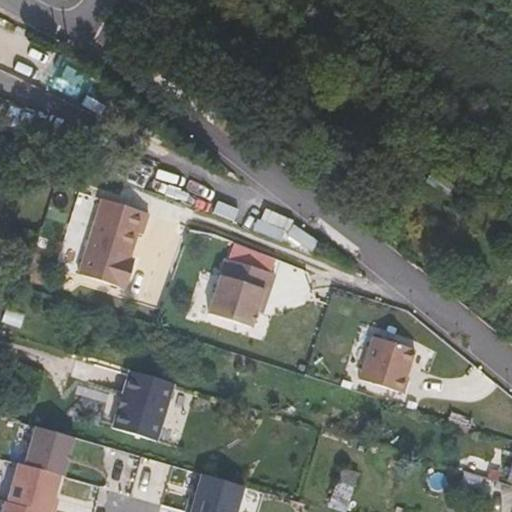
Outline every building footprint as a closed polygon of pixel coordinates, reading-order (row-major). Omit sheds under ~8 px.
[(80,279),(126,293),(133,273),(128,272),(139,237),(144,239),(153,209),(107,194),(80,279)] [(229,264),(272,278),(275,264),(234,247),(229,264)] [(227,264),(222,281),(209,319),(252,332),(258,316),(264,318),(276,279),(272,278),(229,264),(227,264)] [(415,356),(374,342),(360,386),(404,399),(408,385),(405,384),(415,356)] [(171,382),(127,369),(120,395),(122,395),(119,407),(117,406),(111,427),(155,440),(171,382)] [(63,477),(74,437),(35,427),(24,466),(60,476),(63,477)] [(54,499),(60,476),(24,466),(18,464),(7,502),(40,511),(55,511),(58,500),(54,499)] [(332,506),(345,510),(357,472),(344,468),(332,506)] [(190,496),(186,511),(187,511),(236,511),(244,486),(201,474),(195,497),(190,496)] [(40,511),(7,502),(5,502),(2,511),(40,511)]
